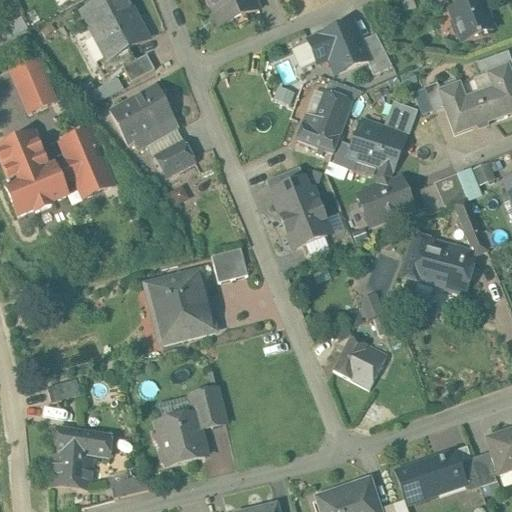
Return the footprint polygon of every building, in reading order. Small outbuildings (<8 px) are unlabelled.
[(125,0),(111,0),(82,15),(106,61),(107,64),(129,51),(148,41),(125,0)] [(206,0),(219,30),(259,13),(252,0),(206,0)] [(480,0),(477,0),(450,11),(463,45),(480,39),(480,37),(493,32),(480,0)] [(368,64),(352,26),(309,44),(318,66),(329,61),(334,72),(341,75),(368,64)] [(129,51),(107,64),(106,61),(97,67),(104,81),(123,71),(136,64),(136,63),(129,51)] [(511,65),(508,53),(474,66),(478,79),(487,75),(508,68),(511,66),(511,65)] [(146,58),(136,63),(136,64),(123,71),(131,85),(155,73),(146,58)] [(12,75),(28,115),(54,104),(38,64),(12,75)] [(493,90),(465,101),(459,86),(440,93),(438,94),(444,110),(454,137),(511,115),(511,79),(508,68),(487,75),(493,90)] [(118,79),(88,91),(92,103),(123,91),(118,79)] [(437,85),(423,90),(433,114),(444,110),(438,94),(440,93),(437,85)] [(278,87),(273,101),(289,106),(294,92),(278,87)] [(178,132),(154,89),(109,114),(128,149),(134,146),(138,154),(178,132)] [(314,90),(296,143),(318,151),(316,156),(321,158),(323,153),(333,156),(338,140),(339,140),(352,104),(314,90)] [(395,105),(371,96),(366,109),(390,119),(395,105)] [(408,138),(361,120),(351,148),(346,161),(355,164),(380,172),(391,176),(393,177),(408,138)] [(34,136),(0,150),(0,161),(10,186),(5,189),(18,220),(34,213),(36,215),(52,209),(51,206),(67,199),(62,187),(75,181),(84,201),(112,189),(90,134),(60,146),(68,164),(55,170),(54,169),(49,171),(34,136)] [(183,144),(154,160),(166,182),(196,166),(183,144)] [(342,145),(334,166),(353,173),(355,164),(346,161),(351,148),(342,145)] [(299,170),(266,183),(270,195),(304,181),(299,170)] [(391,176),(380,172),(377,181),(381,191),(358,200),(369,228),(412,211),(401,183),(392,187),(389,181),(391,176)] [(457,177),(434,187),(444,211),(453,207),(467,201),(457,177)] [(304,181),(270,195),(287,238),(292,236),(297,251),(327,239),(321,224),(325,223),(313,192),(309,193),(304,181)] [(168,193),(175,207),(189,199),(182,186),(168,193)] [(467,201),(453,207),(464,236),(478,230),(467,201)] [(478,230),(464,236),(474,261),(488,255),(478,230)] [(430,244),(416,239),(404,281),(464,297),(471,273),(453,268),(437,264),(441,251),(429,248),(430,244)] [(240,251),(212,258),(218,285),(247,278),(240,251)] [(457,256),(441,251),(437,264),(453,268),(457,256)] [(474,261),(457,256),(453,268),(471,273),(474,261)] [(200,274),(146,288),(161,349),(216,335),(200,274)] [(350,312),(354,326),(374,321),(378,338),(393,334),(383,294),(358,301),(360,310),(350,312)] [(367,349),(351,340),(334,374),(350,382),(367,349)] [(394,350),(386,347),(382,356),(386,359),(382,368),(386,370),(394,350)] [(382,356),(367,349),(350,382),(369,392),(382,368),(386,359),(382,356)] [(76,383),(47,390),(51,406),(80,399),(76,383)] [(217,392),(189,399),(193,417),(195,417),(199,433),(226,426),(217,392)] [(193,417),(158,426),(163,449),(161,454),(163,464),(168,467),(168,468),(205,459),(199,433),(195,417),(193,417)] [(111,440),(57,431),(52,489),(89,493),(93,458),(109,461),(111,440)] [(511,433),(487,442),(499,477),(511,472),(511,433)] [(455,453),(393,474),(405,509),(465,488),(467,487),(460,465),(455,453)] [(487,456),(471,462),(480,490),(496,484),(487,456)] [(471,462),(460,465),(467,487),(465,488),(467,494),(480,490),(471,462)] [(145,477),(110,486),(114,501),(149,493),(145,477)] [(369,485),(337,496),(336,493),(316,500),(320,511),(379,511),(369,482),(368,482),(369,485)]
